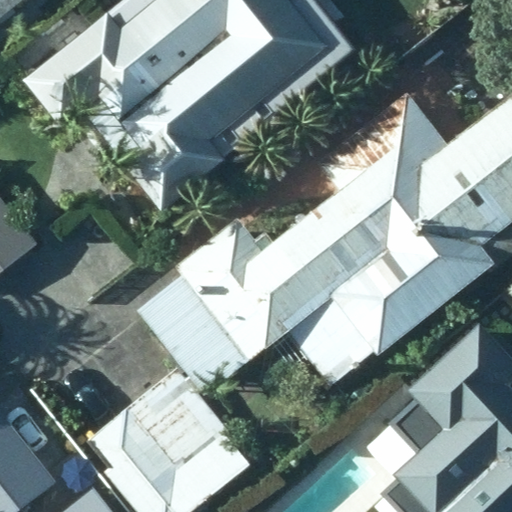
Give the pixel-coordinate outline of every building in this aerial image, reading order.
[(0,0),(0,44),(11,58),(81,0),(0,0)] [(324,0),(136,0),(34,85),(77,136),(96,120),(181,222),(246,169),(241,163),(371,56),(324,0)] [(388,358),(394,364),(511,271),(511,116),(461,152),(419,101),(332,169),(354,202),(287,251),(277,240),(265,246),(250,225),(187,271),(196,282),(151,316),(219,403),(304,343),(342,391),(388,358)] [(0,277),(15,265),(40,246),(0,195),(0,277)] [(117,242),(73,276),(93,302),(137,269),(117,242)] [(511,511),(511,351),(499,336),(427,399),(463,441),(415,481),(442,511),(511,511)] [(136,410),(92,445),(145,511),(208,511),(261,471),(183,373),(136,410)] [(0,413),(0,476),(10,469),(37,504),(87,465),(31,390),(0,413)]
